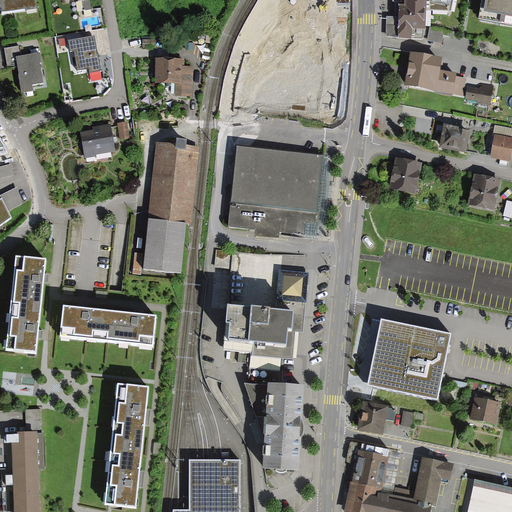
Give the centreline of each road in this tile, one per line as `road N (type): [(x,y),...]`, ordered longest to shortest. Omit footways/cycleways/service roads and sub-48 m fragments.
road 1 (secondary): [(330,433),(356,140)]
road 2 (residential): [(107,0),(121,87),(113,100),(12,131)]
road 3 (residential): [(330,433),(511,470)]
road 4 (residential): [(511,174),(356,140)]
road 5 (residential): [(0,248),(41,209),(39,184),(12,131)]
road 6 (secondary): [(356,140),(365,0)]
road 7 (residential): [(356,140),(224,125)]
